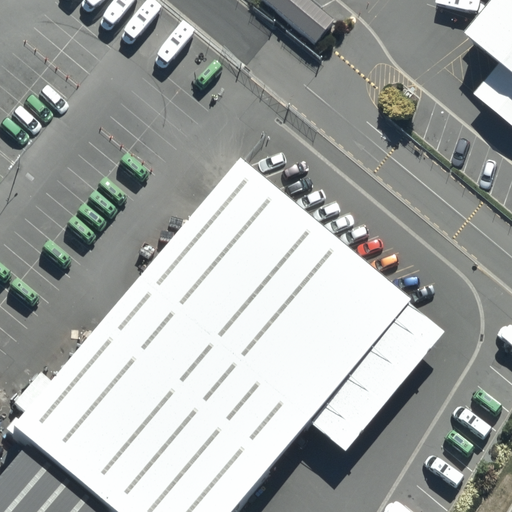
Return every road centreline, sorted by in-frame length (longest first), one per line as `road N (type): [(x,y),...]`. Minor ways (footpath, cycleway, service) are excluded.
road 1 (unknown): [(497,335),(274,151),(205,122)]
road 2 (unknown): [(0,353),(9,353),(205,122)]
road 3 (unknown): [(497,335),(375,511)]
road 4 (unknown): [(205,122),(33,0)]
road 5 (unknown): [(205,122),(272,55),(323,85)]
